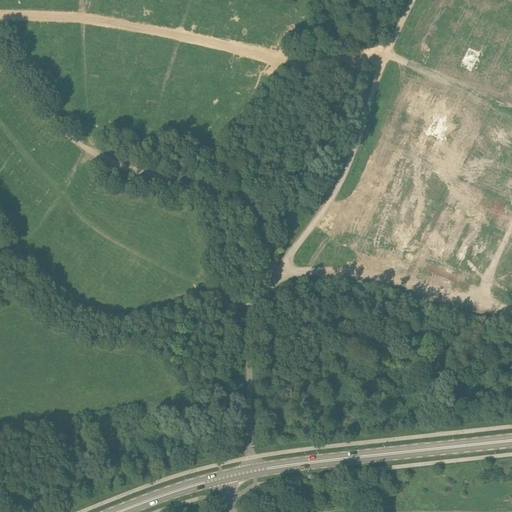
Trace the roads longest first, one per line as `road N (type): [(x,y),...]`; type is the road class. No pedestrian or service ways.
road 1 (track): [(0,15),(87,18),(300,64),(387,53),(511,115)]
road 2 (secondary): [(226,478),(511,441)]
road 3 (track): [(511,311),(376,276),(272,280)]
